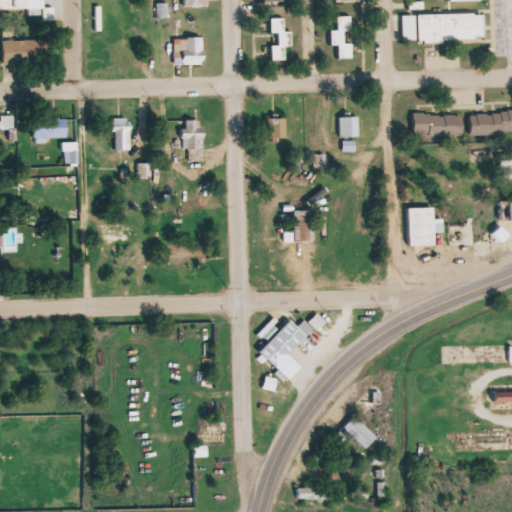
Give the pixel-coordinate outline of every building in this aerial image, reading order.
[(0,0),(0,9),(29,9),(29,12),(43,12),(43,0),(0,0)] [(169,3),(156,3),(156,17),(169,17),(169,3)] [(484,40),(484,14),(397,14),(397,41),(484,40)] [(352,43),(345,43),(344,31),(351,31),(351,16),(335,16),(335,29),(330,29),(331,45),(337,45),(337,58),(352,58),(352,43)] [(269,33),(277,33),(277,45),(271,45),(271,59),(285,60),(285,46),(291,46),(291,31),(284,31),(284,18),(269,18),(269,33)] [(107,40),(107,29),(94,29),(95,55),(117,54),(117,39),(107,40)] [(174,38),(174,65),(204,65),(204,38),(174,38)] [(55,40),(4,40),(4,63),(55,63),(55,40)] [(511,133),(511,112),(470,113),(470,135),(511,133)] [(463,136),(462,114),(413,114),(413,137),(463,136)] [(0,129),(15,130),(15,115),(1,115),(1,122),(0,121),(0,129)] [(359,116),(339,116),(339,138),(359,138),(359,116)] [(268,139),(287,139),(287,117),(268,117),(268,139)] [(34,143),(46,143),(46,137),(67,138),(67,119),(35,118),(34,143)] [(114,150),(131,150),(131,118),(114,118),(114,150)] [(185,150),(191,150),(191,161),(203,161),(203,120),(185,120),(185,150)] [(64,164),(78,164),(78,143),(64,143),(64,164)] [(327,154),(313,154),(313,171),(327,171),(327,154)] [(151,163),(131,164),(131,176),(151,175),(151,163)] [(407,207),(407,246),(435,245),(435,232),(442,232),(442,220),(434,220),(434,207),(407,207)] [(293,241),(313,241),(313,210),(293,210),(293,241)] [(102,220),(102,245),(133,245),(133,220),(102,220)] [(509,237),(501,227),(493,233),(501,243),(509,237)] [(0,280),(8,280),(7,258),(2,258),(1,230),(0,229),(0,280)] [(207,258),(207,248),(170,248),(170,258),(207,258)] [(279,332),(269,323),(259,333),(269,342),(259,353),(289,380),(301,367),(289,356),(307,336),(290,320),(279,332)] [(511,392),(496,392),(496,401),(511,401),(511,392)] [(344,427),(366,449),(377,438),(355,416),(344,427)] [(332,488),(297,488),(297,500),(332,500),(332,488)]
